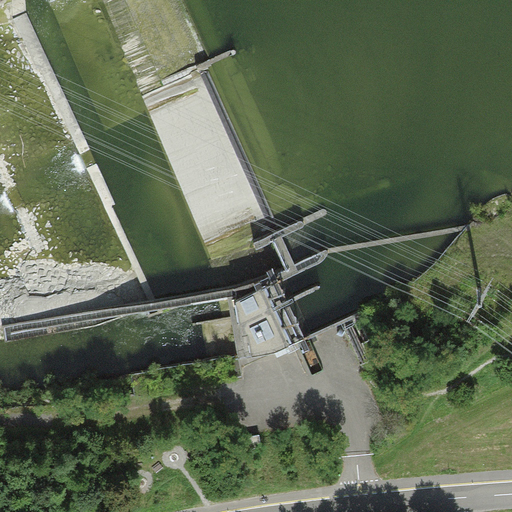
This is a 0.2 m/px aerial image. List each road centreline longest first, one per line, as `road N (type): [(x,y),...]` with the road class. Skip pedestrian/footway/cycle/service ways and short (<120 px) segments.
road 1 (track): [(5,419),(87,420),(219,398)]
road 2 (residential): [(511,496),(338,511)]
road 3 (track): [(485,356),(442,387),(382,406),(354,425)]
